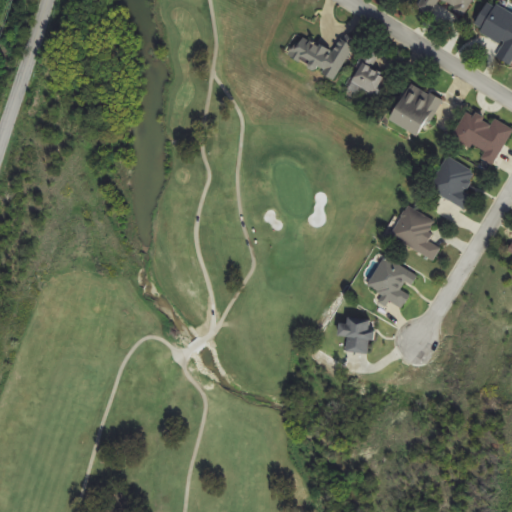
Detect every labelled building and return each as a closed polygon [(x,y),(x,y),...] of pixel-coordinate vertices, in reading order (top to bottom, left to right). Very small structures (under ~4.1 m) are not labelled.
[(417,0),(415,5),(455,29),(472,0),(417,0)] [(487,0),(494,0),(511,12),(511,64),(505,75),(488,63),(501,45),(471,25),(487,0)] [(301,42),(333,61),(343,44),(360,54),(338,92),(289,63),(301,42)] [(343,90),(371,55),(403,80),(376,116),(343,90)] [(388,120),(411,83),(442,103),(418,140),(388,120)] [(449,134),(469,106),(509,134),(489,162),(449,134)] [(443,156),(424,190),(463,212),(482,178),(443,156)] [(388,239),(409,209),(448,237),(428,266),(388,239)] [(367,289),(387,258),(419,278),(399,309),(367,289)] [(346,321),(395,326),(393,347),(372,364),(343,361),(346,321)]
